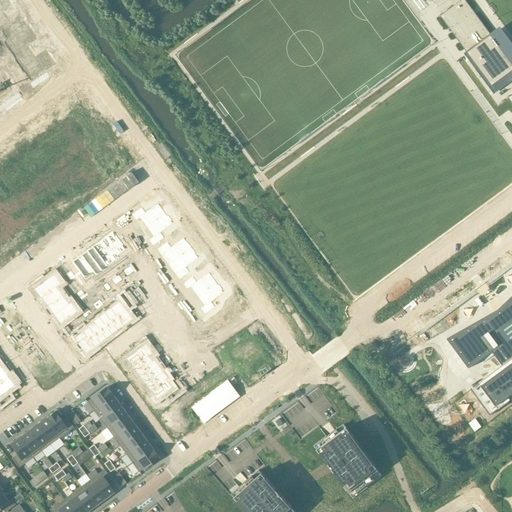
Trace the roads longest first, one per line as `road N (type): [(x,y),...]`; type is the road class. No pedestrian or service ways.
road 1 (residential): [(162,173),(306,369)]
road 2 (residential): [(511,194),(360,307),(356,333)]
road 3 (residential): [(177,463),(102,361),(47,399),(37,397)]
road 4 (residential): [(0,296),(162,173)]
road 5 (residential): [(356,333),(389,332),(511,243)]
road 6 (residential): [(306,369),(177,463)]
road 7 (residential): [(162,173),(83,68)]
